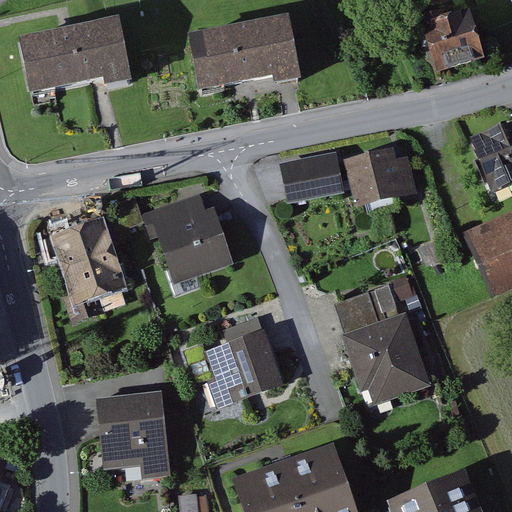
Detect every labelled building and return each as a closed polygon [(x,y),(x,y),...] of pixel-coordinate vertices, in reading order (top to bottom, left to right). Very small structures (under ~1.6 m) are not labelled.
[(483,22),(433,35),(442,74),(493,62),(483,22)] [(125,25),(25,44),(36,102),(136,83),(125,25)] [(297,26),(197,44),(208,103),(308,84),(297,26)] [(511,127),(481,138),(500,191),(511,187),(511,127)] [(409,199),(397,158),(353,171),(366,212),(409,199)] [(343,162),(288,169),(293,206),(347,199),(343,162)] [(208,203),(153,222),(179,293),(233,274),(208,203)] [(100,231),(58,246),(82,313),(124,298),(100,231)] [(511,237),(483,247),(499,295),(511,290),(511,237)] [(390,290),(375,295),(385,323),(400,318),(390,290)] [(367,298),(336,309),(346,339),(377,328),(367,298)] [(404,326),(349,345),(373,413),(429,394),(404,326)] [(264,338),(208,359),(227,410),(283,389),(264,338)] [(166,395),(101,402),(109,470),(173,463),(166,395)] [(360,511),(338,451),(239,488),(248,511),(360,511)] [(476,511),(466,485),(400,510),(400,511),(476,511)]
